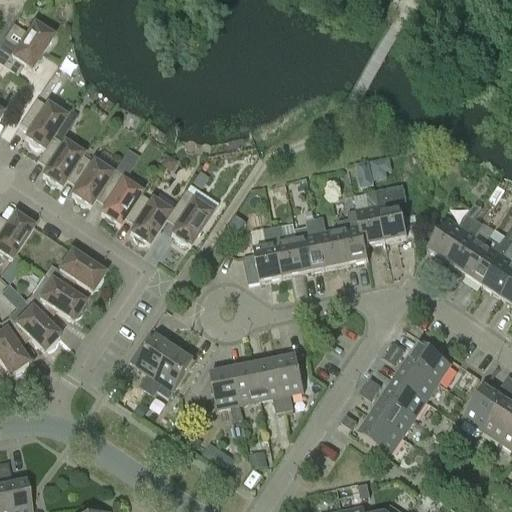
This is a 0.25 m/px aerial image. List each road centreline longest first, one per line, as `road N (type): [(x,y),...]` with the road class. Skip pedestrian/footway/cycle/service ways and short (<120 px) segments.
road 1 (residential): [(54,425),(55,406),(138,282),(131,267),(0,178)]
road 2 (residential): [(262,511),(401,298)]
road 3 (residential): [(227,315),(285,316),(401,298)]
road 4 (residential): [(191,511),(54,425)]
road 5 (residential): [(511,360),(401,298)]
